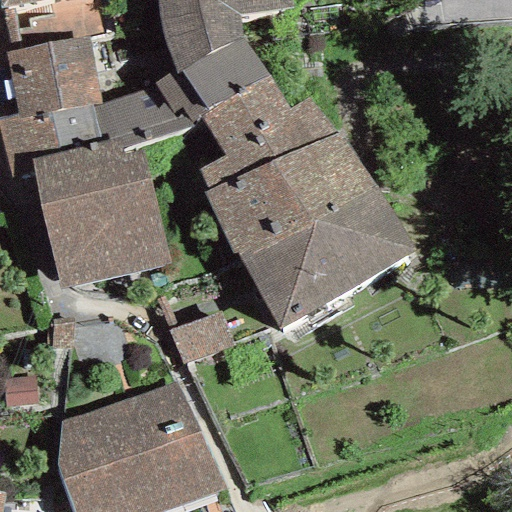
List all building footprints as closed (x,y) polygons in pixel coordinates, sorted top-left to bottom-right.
[(266,0),(0,0),(0,35),(97,26),(94,16),(133,11),(151,97),(94,113),(108,159),(181,141),(251,96),(226,57),(225,41),(270,42),(266,0)] [(0,183),(7,197),(40,308),(154,287),(134,173),(113,177),(108,159),(94,113),(75,52),(0,66),(0,111),(2,131),(0,130),(0,183)] [(189,214),(183,216),(254,357),(396,284),(329,154),(320,158),(295,117),(275,131),(251,96),(181,141),(202,178),(181,187),(189,214)] [(230,315),(175,334),(186,367),(241,348),(230,315)] [(161,397),(47,437),(34,474),(42,511),(202,511),(210,509),(161,397)]
